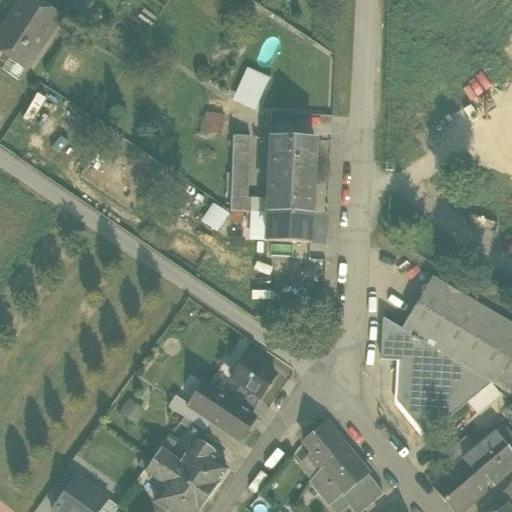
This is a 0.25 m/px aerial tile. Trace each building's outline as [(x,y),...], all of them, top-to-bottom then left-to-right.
[(65,0),(59,10),(79,23),(93,2),(89,0),(65,0)] [(0,35),(0,53),(25,70),(53,27),(20,5),(0,35)] [(231,100),(254,110),(269,77),(246,67),(231,100)] [(203,135),(222,135),(223,115),(204,115),(203,135)] [(230,212),(250,213),(251,201),(247,201),(249,139),(232,138),(230,212)] [(271,139),(268,214),(311,215),(314,141),(271,139)] [(215,230),(226,212),(212,203),(201,221),(215,230)] [(310,244),(311,215),(268,214),(267,242),(310,244)] [(511,327),(432,280),(401,331),(491,384),(511,396),(511,327)] [(381,361),(400,362),(401,331),(382,320),(381,361)] [(425,438),(491,384),(401,331),(400,362),(398,403),(425,438)] [(242,384),(261,398),(277,375),(248,354),(232,377),(242,384)] [(230,401),(251,416),(259,405),(256,404),(261,398),(242,384),(230,401)] [(213,422),(239,440),(255,419),(251,416),(230,401),(208,385),(192,408),(213,422)] [(183,418),(205,433),(213,422),(192,408),(175,397),(168,408),(183,418)] [(307,457),(311,461),(311,460),(320,471),(345,449),(325,424),(303,442),(312,453),(307,457)] [(431,485),(453,511),(464,511),(511,471),(511,452),(495,432),(431,485)] [(180,468),(174,477),(207,499),(227,471),(219,465),(211,459),(214,454),(197,441),(180,468)] [(340,495),(340,496),(366,475),(345,449),(320,471),(340,495)] [(163,451),(154,463),(174,477),(180,468),(176,461),(163,451)] [(211,459),(219,465),(222,460),(214,454),(211,459)] [(311,480),(320,471),(311,460),(311,461),(306,464),(308,466),(303,471),(311,480)] [(168,485),(174,477),(154,463),(146,474),(159,484),(168,485)] [(311,480),(330,504),(340,495),(320,471),(311,480)] [(362,511),(383,495),(366,475),(340,496),(349,506),(353,511),(362,511)] [(100,511),(108,501),(76,477),(51,511),(52,511),(100,511)] [(167,511),(198,511),(207,499),(174,477),(168,485),(156,504),(167,511)] [(340,496),(340,495),(330,504),(328,505),(333,511),(342,511),(349,506),(340,496)] [(114,511),(118,508),(108,501),(100,511),(114,511)]
